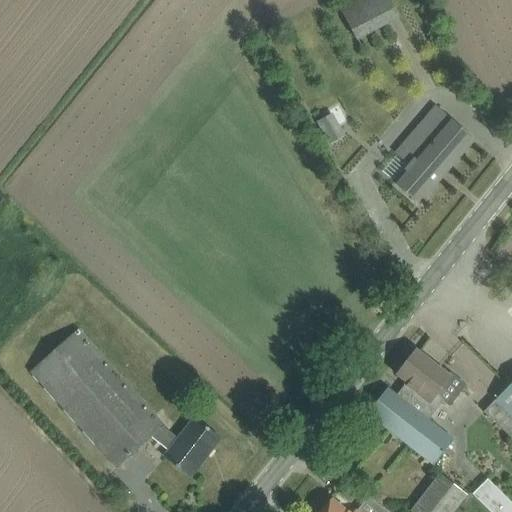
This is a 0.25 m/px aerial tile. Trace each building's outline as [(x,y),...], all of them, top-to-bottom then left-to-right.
[(349,0),(339,6),(356,37),(399,14),(391,0),(349,0)] [(393,183),(419,205),(475,140),(436,107),(396,154),(408,165),(393,183)] [(164,457),(190,478),(221,439),(195,418),(178,439),(163,427),(165,426),(78,330),(31,372),(117,469),(152,437),(169,451),(164,457)] [(368,414),(410,447),(434,466),(453,440),(428,421),(443,401),(435,395),(449,377),(416,352),(402,371),(412,378),(398,397),(388,389),(368,414)] [(511,383),(484,412),(511,438),(511,383)] [(413,511),(452,511),(466,494),(441,475),(413,511)] [(511,511),(511,503),(487,480),(473,495),(489,511),(511,511)] [(356,511),(355,511),(347,511),(332,499),(321,511),(356,511)]
